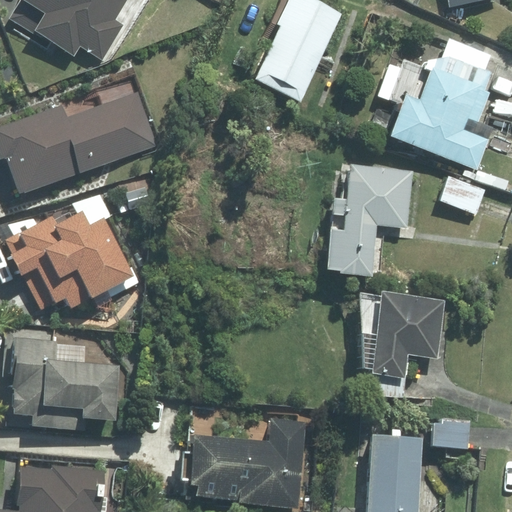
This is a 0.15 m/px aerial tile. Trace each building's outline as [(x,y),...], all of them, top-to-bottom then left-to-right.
[(11,0),(0,22),(0,26),(67,61),(72,50),(100,65),(118,30),(110,25),(123,0),(11,0)] [(333,20),(289,0),(280,0),(243,84),(294,107),(333,20)] [(492,0),(438,0),(442,13),(493,0),(492,0)] [(389,109),(377,146),(470,175),(480,144),(456,137),(460,124),(470,127),(480,95),(472,93),(485,53),(439,39),(431,66),(398,56),(392,73),(381,69),(371,103),(389,109)] [(0,182),(6,201),(133,155),(127,138),(149,130),(136,95),(60,123),(55,110),(0,130),(0,182)] [(333,205),(320,204),(315,279),(363,282),(367,230),(402,232),(406,176),(335,172),(333,205)] [(480,193),(440,180),(432,206),(472,219),(480,193)] [(56,305),(60,314),(119,282),(91,229),(79,235),(71,221),(52,231),(46,220),(0,245),(8,260),(0,264),(0,268),(8,283),(24,275),(43,312),(56,305)] [(436,305),(370,298),(349,296),(345,340),(360,341),(355,387),(393,391),(396,360),(429,363),(436,305)] [(46,334),(1,332),(0,364),(0,432),(75,436),(76,426),(107,428),(110,369),(87,368),(88,349),(46,347),(46,334)] [(434,427),(423,427),(422,453),(465,455),(466,422),(434,421),(434,427)] [(257,448),(173,444),(171,505),(291,511),(295,429),(258,427),(257,448)] [(411,511),(415,443),(359,440),(355,511),(411,511)] [(3,511),(95,511),(97,480),(6,474),(3,511)]
